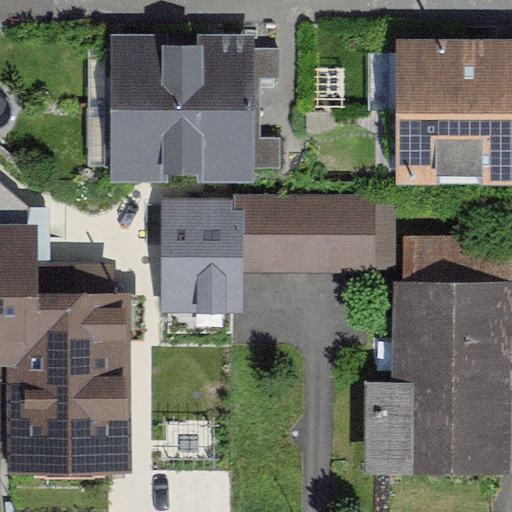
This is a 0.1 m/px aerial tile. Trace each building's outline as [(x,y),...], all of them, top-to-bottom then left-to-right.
[(111,110),(254,110),(255,36),(112,36),(111,110)] [(398,108),(511,108),(511,41),(398,41),(398,108)] [(511,184),(511,108),(398,108),(397,183),(511,184)] [(254,182),(254,110),(111,110),(111,182),(254,182)] [(0,239),(29,239),(28,206),(0,183),(0,239)] [(240,270),(240,196),(162,196),(162,309),(240,309),(240,270)] [(383,197),(240,196),(240,270),(382,271),(383,197)] [(511,231),(408,230),(406,469),(511,469),(511,231)] [(0,348),(29,349),(29,341),(131,340),(130,267),(27,268),(29,239),(0,239),(0,348)] [(29,376),(11,376),(11,474),(131,474),(131,340),(29,341),(29,349),(29,376)]
